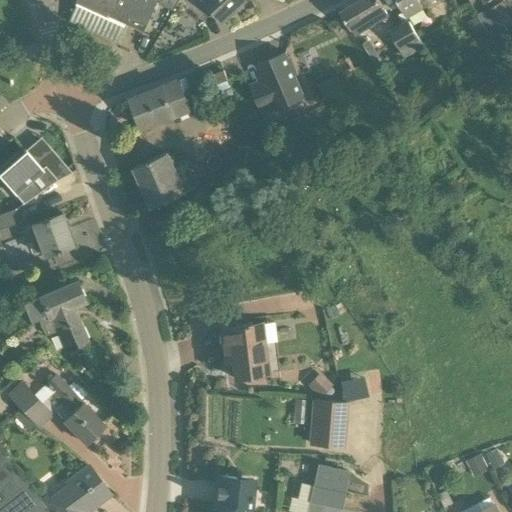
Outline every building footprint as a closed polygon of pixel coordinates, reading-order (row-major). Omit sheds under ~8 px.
[(143,33),(158,0),(174,10),(179,0),(78,0),(77,3),(95,11),(143,33)] [(247,0),(204,0),(202,3),(221,24),(247,0)] [(377,0),(360,0),(340,13),(350,29),(355,37),(388,17),(383,9),(377,0)] [(396,0),(406,17),(435,0),(396,0)] [(511,21),(503,3),(486,11),(501,41),(509,37),(505,29),(511,24),(511,21)] [(388,31),(404,60),(424,49),(408,20),(388,31)] [(273,107),(275,110),(304,98),(294,75),(295,72),(291,62),(288,61),(285,53),(256,66),(262,81),(249,86),(260,112),(273,107)] [(223,71),(206,78),(210,88),(227,81),(223,71)] [(190,111),(185,99),(178,80),(130,99),(142,130),(190,111)] [(0,172),(0,177),(10,190),(15,195),(42,172),(42,171),(45,168),(56,182),(71,174),(51,151),(35,164),(24,151),(0,172)] [(151,208),(184,194),(197,188),(186,164),(174,170),(167,153),(133,168),(151,208)] [(0,230),(19,223),(14,210),(0,215),(0,230)] [(43,257),(55,252),(56,252),(56,254),(60,252),(60,251),(73,245),(73,244),(71,245),(60,216),(62,216),(61,214),(32,226),(43,257)] [(57,331),(60,337),(66,352),(86,343),(72,309),(84,303),(75,283),(22,306),(30,325),(39,321),(45,336),(57,331)] [(234,379),(253,376),(266,375),(259,324),(220,329),(225,365),(232,365),(234,379)] [(324,371),(308,378),(315,393),(331,385),(324,371)] [(364,372),(341,378),(345,397),(368,392),(364,372)] [(56,414),(70,429),(84,444),(103,426),(82,403),(54,374),(44,384),(52,392),(40,403),(21,381),(6,395),(20,410),(36,427),(39,430),(43,426),(56,414)] [(345,403),(313,400),(310,444),(342,446),(345,403)] [(0,511),(42,511),(45,510),(46,509),(40,503),(0,452),(0,511)] [(46,509),(45,510),(46,511),(85,511),(109,494),(88,466),(68,481),(70,484),(53,498),(51,495),(40,503),(46,509)] [(338,511),(339,509),(341,510),(344,493),(343,493),(347,472),(317,466),(313,486),(311,486),(308,503),(309,503),(306,511),(338,511)] [(218,511),(249,511),(252,485),(234,483),(235,478),(217,476),(214,508),(218,509),(218,511)]
